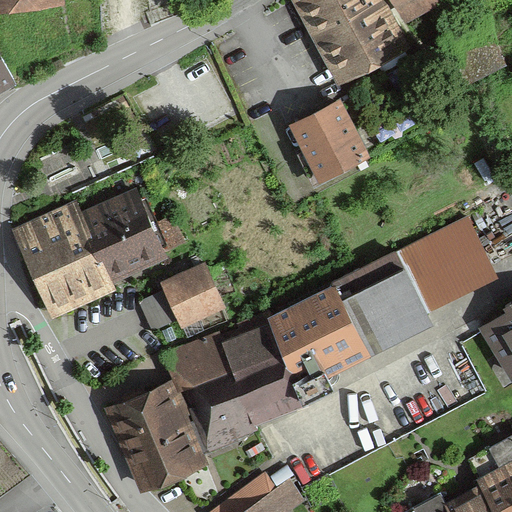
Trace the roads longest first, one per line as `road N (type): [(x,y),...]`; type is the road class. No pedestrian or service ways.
road 1 (tertiary): [(0,139),(27,107),(230,0)]
road 2 (residential): [(0,289),(35,318),(106,455),(149,511)]
road 3 (tertiary): [(94,511),(0,381)]
